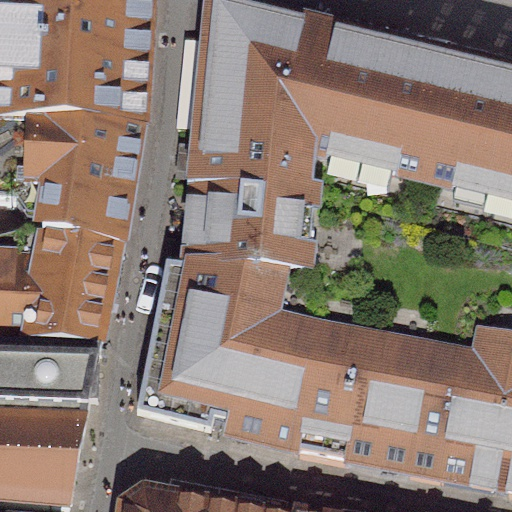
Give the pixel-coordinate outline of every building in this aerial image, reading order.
[(0,0),(0,135),(144,143),(150,0),(0,0)] [(211,6),(197,138),(307,148),(335,38),(319,34),(318,38),(308,35),(309,32),(211,6)] [(345,40),(335,38),(307,148),(272,284),(254,358),(458,408),(511,421),(511,86),(490,81),(491,76),(471,71),(469,76),(416,62),(417,57),(397,53),(396,57),(344,44),(345,40)] [(52,204),(133,207),(144,143),(0,135),(0,210),(21,212),(31,204),(52,204)] [(307,148),(197,138),(191,195),(199,195),(190,276),(272,284),(307,148)] [(0,353),(105,355),(133,207),(52,204),(50,243),(20,243),(19,269),(0,268),(0,353)] [(254,358),(272,284),(190,276),(169,273),(144,422),(254,358)] [(0,435),(80,445),(100,374),(105,355),(0,353),(0,435)] [(230,444),(443,488),(458,408),(254,358),(144,422),(214,441),(217,427),(233,430),(230,444)] [(511,421),(458,408),(443,488),(511,502),(511,421)] [(71,511),(73,500),(80,445),(0,435),(0,510),(19,511),(71,511)]
